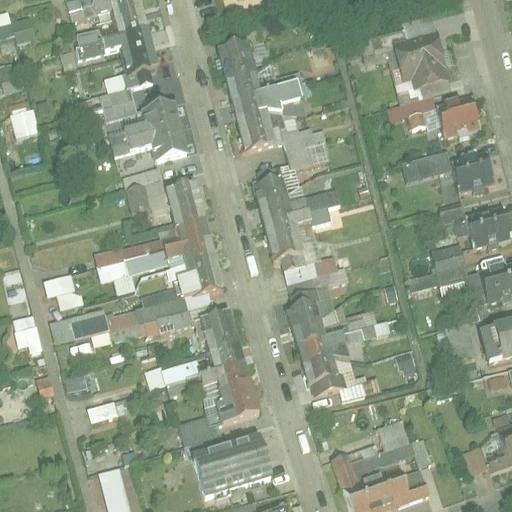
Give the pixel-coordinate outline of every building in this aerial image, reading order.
[(139,11),(136,0),(101,0),(107,20),(139,11)] [(144,31),(139,11),(107,20),(112,40),(144,31)] [(0,16),(0,41),(9,40),(11,47),(31,42),(26,21),(5,26),(2,16),(0,16)] [(149,51),(144,31),(112,40),(117,59),(149,51)] [(438,35),(390,48),(400,87),(410,84),(414,97),(452,86),(438,35)] [(253,73),(247,48),(214,57),(221,82),(253,73)] [(155,71),(149,51),(117,59),(122,79),(155,71)] [(13,68),(0,70),(0,97),(18,94),(13,68)] [(260,98),(253,73),(221,82),(228,106),(260,98)] [(267,122),(260,98),(228,106),(235,131),(267,122)] [(481,133),(472,102),(433,113),(442,144),(481,133)] [(6,117),(27,111),(24,103),(4,110),(6,117)] [(188,160),(174,106),(139,115),(143,129),(124,134),(131,159),(149,154),(153,169),(188,160)] [(5,118),(11,142),(35,136),(29,112),(5,118)] [(274,147),(267,122),(235,131),(242,156),(274,147)] [(495,188),(486,157),(449,168),(457,199),(495,188)] [(282,184),(251,192),(256,211),(287,203),(282,184)] [(220,294),(193,189),(165,197),(176,239),(161,243),(167,267),(183,263),(192,301),(220,294)] [(287,203),(256,211),(261,230),(292,222),(287,203)] [(510,242),(501,212),(464,223),(473,253),(510,242)] [(292,222),(261,230),(266,250),(297,242),(292,222)] [(297,242),(266,250),(271,269),(302,261),(297,242)] [(454,251),(425,257),(435,303),(449,300),(448,293),(453,292),(451,283),(453,282),(449,267),(457,266),(454,251)] [(511,302),(511,267),(476,278),(485,310),(511,302)] [(37,285),(40,302),(52,300),(55,314),(74,310),(67,279),(37,285)] [(315,305),(283,315),(288,334),(321,325),(315,305)] [(384,337),(380,325),(372,328),(368,314),(333,326),(342,352),(384,337)] [(205,350),(235,342),(228,317),(198,325),(205,350)] [(7,324),(15,357),(36,352),(29,319),(7,324)] [(321,325),(288,334),(294,353),(327,344),(321,325)] [(511,361),(511,326),(489,333),(498,365),(511,361)] [(213,376),(242,368),(235,342),(205,350),(213,376)] [(327,344),(294,353),(300,373),(332,363),(327,344)] [(332,363),(300,373),(305,392),(338,383),(332,363)] [(220,402),(250,393),(242,368),(213,376),(220,402)] [(511,372),(502,376),(507,393),(511,391),(511,372)] [(227,427),(257,419),(250,393),(220,402),(227,427)] [(84,426),(113,422),(111,407),(82,411),(84,426)] [(509,470),(511,469),(511,430),(498,435),(509,470)] [(268,485),(254,442),(189,462),(203,506),(268,485)] [(329,464),(346,511),(400,511),(428,502),(415,464),(355,486),(345,459),(329,464)] [(101,511),(124,511),(115,472),(93,478),(101,511)]
